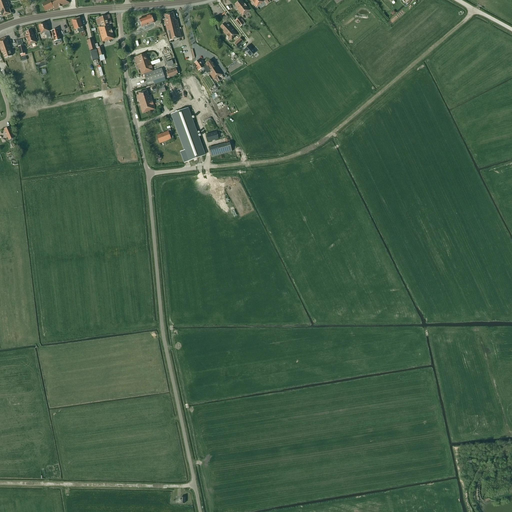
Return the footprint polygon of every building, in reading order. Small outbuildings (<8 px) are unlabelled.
[(5,0),(0,0),(0,14),(1,14),(2,17),(11,14),(8,8),(10,7),(7,1),(6,1),(5,0)] [(45,12),(54,8),(54,10),(70,3),(68,0),(47,0),(48,1),(42,4),(45,12)] [(241,0),(240,0),(235,4),(237,7),(236,8),(242,16),(249,10),(241,0)] [(175,20),(173,13),(165,15),(166,19),(164,19),(169,41),(181,38),(177,20),(175,20)] [(111,24),(109,15),(99,18),(101,27),(98,27),(102,42),(114,39),(110,24),(111,24)] [(151,15),(145,17),(148,26),(154,24),(151,15)] [(145,17),(139,19),(142,28),(148,26),(145,17)] [(80,18),(72,21),(75,30),(77,29),(79,33),(84,32),(82,28),(83,27),(80,18)] [(240,27),(244,24),(239,18),(235,21),(240,27)] [(228,38),(231,41),(237,35),(225,22),(220,27),(224,31),(223,32),(228,37),(228,38)] [(47,23),(39,26),(41,34),(46,32),(47,38),(51,37),(49,32),(49,31),(47,23)] [(58,29),(51,31),(54,42),(61,40),(58,29)] [(36,43),(33,33),(32,33),(31,30),(25,32),(26,35),(25,36),(29,45),(36,43)] [(11,51),(7,37),(0,39),(0,49),(1,53),(3,52),(5,59),(12,56),(10,51),(11,51)] [(96,49),(93,39),(87,41),(90,51),(96,49)] [(25,53),(22,40),(17,41),(21,57),(25,56),(25,53)] [(249,46),(244,49),(251,57),(255,53),(252,50),(251,48),(249,46)] [(146,54),(134,58),(138,70),(140,70),(142,76),(144,75),(147,83),(165,77),(162,69),(154,72),(150,60),(148,61),(146,54)] [(246,54),(241,57),(246,64),(250,60),(246,54)] [(206,63),(205,64),(203,66),(199,61),(195,64),(198,67),(196,68),(199,71),(203,68),(207,73),(209,72),(214,79),(215,79),(217,81),(219,80),(217,77),(219,76),(220,77),(222,75),(217,67),(216,68),(211,60),(208,62),(207,62),(206,63)] [(176,70),(176,68),(167,72),(169,78),(180,73),(178,69),(176,70)] [(216,92),(217,91),(213,80),(206,83),(212,96),(211,96),(213,99),(218,97),(216,92)] [(165,91),(164,85),(156,87),(158,93),(165,91)] [(142,114),(155,110),(150,95),(148,96),(147,91),(138,93),(139,95),(137,96),(142,114)] [(204,155),(187,109),(171,114),(184,151),(180,152),(184,163),(204,155)] [(9,127),(4,129),(9,140),(14,138),(9,127)] [(168,132),(157,136),(160,143),(173,138),(170,129),(167,130),(168,132)] [(209,142),(218,139),(216,132),(206,134),(209,142)] [(232,152),(229,143),(208,149),(211,158),(232,152)]
